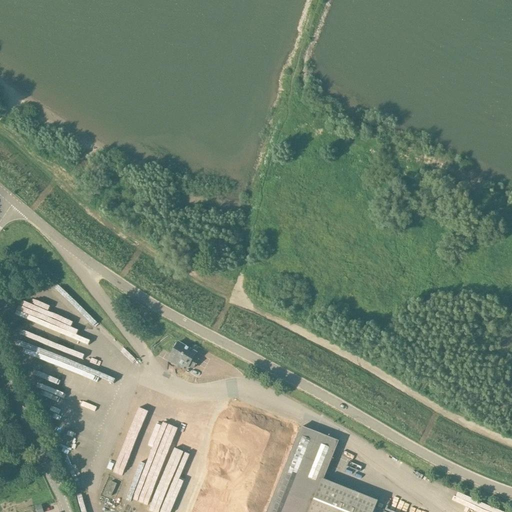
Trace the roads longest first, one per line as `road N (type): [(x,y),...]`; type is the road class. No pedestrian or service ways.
road 1 (unclassified): [(511,490),(462,473),(136,292),(14,207)]
road 2 (track): [(511,441),(252,309),(253,269)]
road 3 (tertiary): [(66,511),(0,363)]
